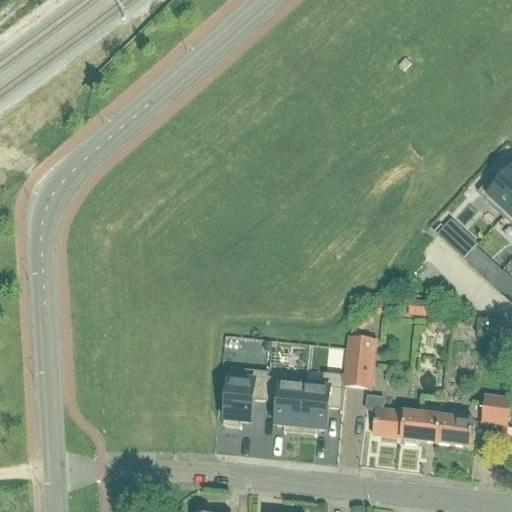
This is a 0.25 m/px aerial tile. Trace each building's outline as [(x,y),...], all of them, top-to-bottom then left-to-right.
[(405,61),(398,69),(404,75),(412,67),(405,61)] [(495,177),(478,196),(504,220),(511,211),(511,174),(503,184),(495,177)] [(451,223),(437,238),(464,262),(477,248),(451,223)] [(149,228),(94,228),(94,368),(96,367),(96,393),(154,392),(154,228),(149,228)] [(504,272),(477,248),(464,262),(490,287),(504,272)] [(511,279),(504,272),(490,287),(511,307),(511,279)] [(507,339),(506,326),(506,324),(480,325),(481,340),(507,339)] [(266,405),(268,381),(272,345),(250,343),(247,373),(230,372),(225,421),(224,430),(242,432),(242,426),(251,427),(253,403),(266,405)] [(350,344),(345,391),(371,394),(376,346),(350,344)] [(343,393),(344,379),(324,377),(323,386),(306,385),(301,438),(317,440),(317,434),(326,435),(329,411),(341,413),(343,393)] [(284,437),(301,438),(306,385),(268,381),(266,405),(279,406),(276,430),(285,431),(284,437)] [(487,400),(484,426),(508,429),(511,403),(487,400)] [(374,440),(404,443),(403,444),(406,445),(406,448),(419,449),(420,446),(438,448),(441,421),(442,421),(443,412),(429,411),(428,419),(384,415),(385,403),(368,401),(367,414),(377,416),(374,440)] [(442,421),(441,421),(438,448),(473,452),(476,425),(466,424),(467,415),(454,414),(453,422),(442,421)]
